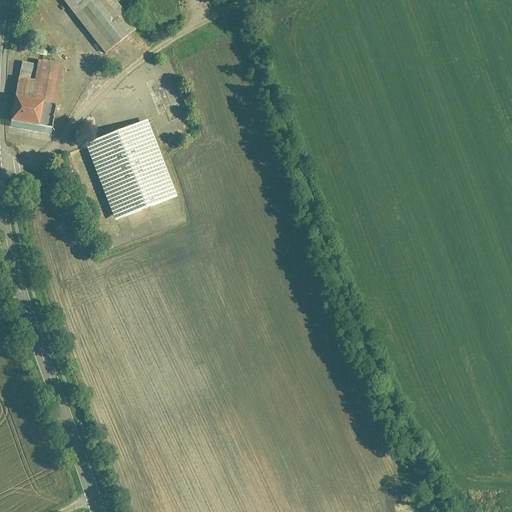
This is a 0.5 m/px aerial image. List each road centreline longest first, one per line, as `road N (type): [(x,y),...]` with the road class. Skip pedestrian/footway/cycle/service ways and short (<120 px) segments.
road 1 (residential): [(0,170),(38,161),(111,75),(255,0)]
road 2 (primary): [(92,498),(0,215)]
